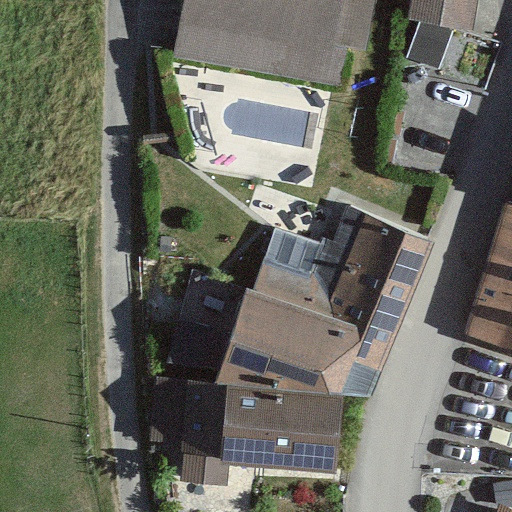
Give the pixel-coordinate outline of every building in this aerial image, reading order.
[(186,0),(176,52),(331,81),(343,0),(186,0)] [(413,0),(409,19),(473,33),(479,0),(413,0)] [(388,368),(434,243),(355,208),(314,304),(254,280),(215,381),(351,397),(361,360),(388,368)] [(511,217),(474,335),(511,346),(511,217)] [(342,475),(351,397),(215,381),(151,373),(151,433),(185,436),(182,479),(226,482),(226,460),(342,475)] [(511,511),(511,506),(492,499),(487,511),(511,511)]
